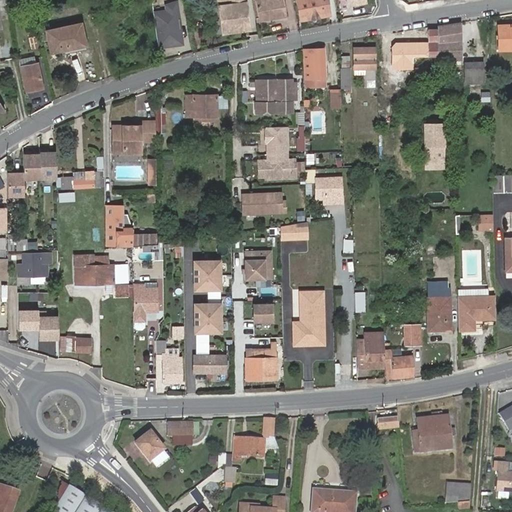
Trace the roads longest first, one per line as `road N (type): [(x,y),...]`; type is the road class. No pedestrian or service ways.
road 1 (tertiary): [(94,407),(300,403),(422,389),(511,368)]
road 2 (residential): [(0,142),(65,105),(134,81),(390,22)]
road 3 (residential): [(390,22),(511,1)]
